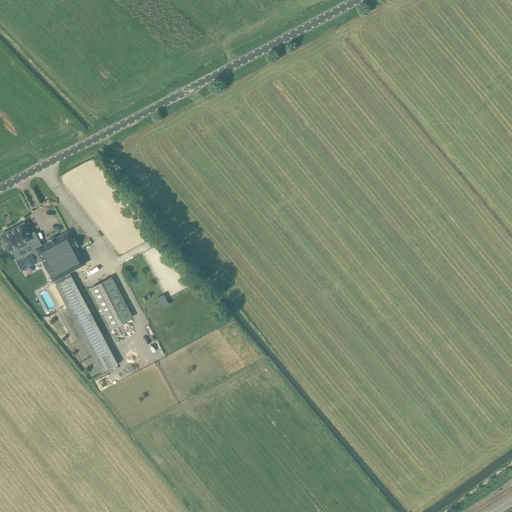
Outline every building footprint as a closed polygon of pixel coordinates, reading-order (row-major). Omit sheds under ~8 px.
[(29,239),(31,239),(32,238),(31,237),(24,224),(24,223),(24,222),(23,223),(22,224),(1,234),(0,235),(1,236),(4,242),(2,243),(5,249),(7,248),(8,249),(8,250),(8,251),(10,250),(9,250),(10,250),(10,249),(13,253),(25,247),(32,243),(29,239)] [(68,232),(57,238),(55,239),(54,237),(55,237),(55,236),(47,240),(47,241),(48,240),(49,242),(48,242),(36,249),(53,280),(56,286),(97,363),(102,372),(117,363),(113,355),(71,276),(68,272),(84,263),(75,246),(77,246),(77,245),(77,246),(78,246),(74,238),(73,239),(74,239),(74,240),(72,240),(68,232)] [(36,262),(9,276),(15,286),(41,272),(36,262)] [(132,318),(110,277),(88,288),(110,329),(132,318)] [(169,321),(160,303),(138,314),(147,332),(169,321)] [(93,356),(80,363),(86,374),(99,367),(93,356)]
